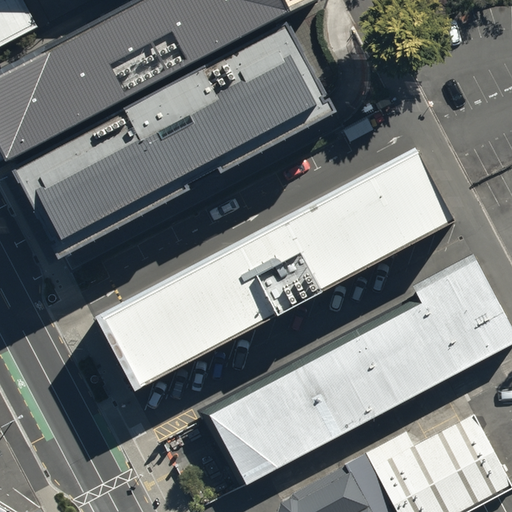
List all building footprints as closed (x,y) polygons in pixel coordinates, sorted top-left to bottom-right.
[(147,0),(0,78),(0,149),(60,262),(192,192),(187,182),(218,166),(224,177),(336,116),(332,110),(284,21),(320,2),(318,0),(147,0)] [(0,0),(0,46),(36,28),(21,0),(0,0)] [(95,312),(134,384),(449,221),(411,146),(95,312)] [(418,304),(209,414),(244,481),(511,340),(511,335),(471,258),(411,290),(418,304)] [(475,414),(415,447),(407,432),(363,456),(295,492),(292,498),(284,503),(280,511),(279,511),(463,511),(511,485),(511,481),(510,478),(475,414)]
